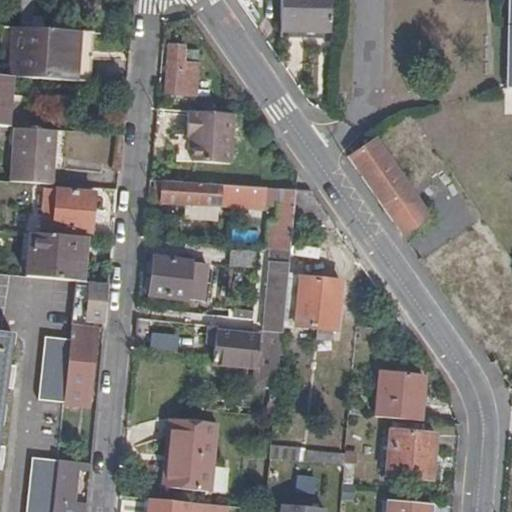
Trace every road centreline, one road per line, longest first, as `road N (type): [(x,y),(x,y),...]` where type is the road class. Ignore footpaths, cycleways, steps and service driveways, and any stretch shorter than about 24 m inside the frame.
road 1 (tertiary): [(214,0),(450,351),(481,434),(476,511)]
road 2 (residential): [(159,0),(105,511)]
